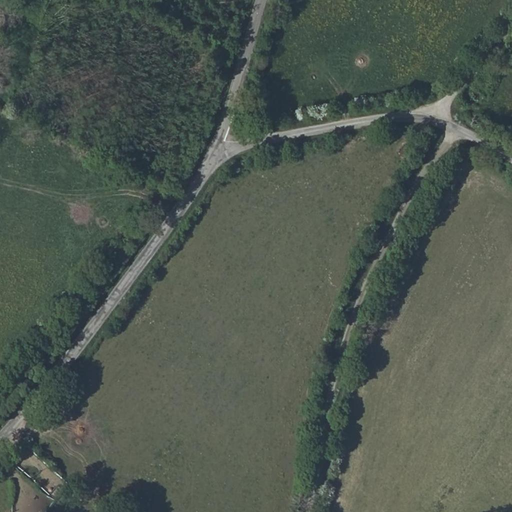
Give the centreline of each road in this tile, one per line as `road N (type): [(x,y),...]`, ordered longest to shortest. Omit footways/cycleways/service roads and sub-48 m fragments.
road 1 (track): [(305,511),(356,309),(457,128)]
road 2 (unclassified): [(0,439),(188,201),(222,142)]
road 3 (unclassified): [(222,142),(433,114)]
road 4 (unclassified): [(222,142),(260,0)]
